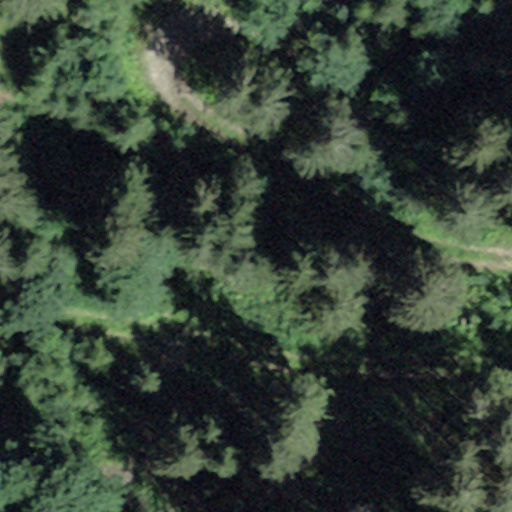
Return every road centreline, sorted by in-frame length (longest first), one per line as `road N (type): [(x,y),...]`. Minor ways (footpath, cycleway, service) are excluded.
road 1 (track): [(511,366),(302,357),(0,297)]
road 2 (track): [(172,0),(149,24),(163,82),(440,249),(511,256)]
road 3 (track): [(511,9),(404,66),(323,85),(197,0)]
